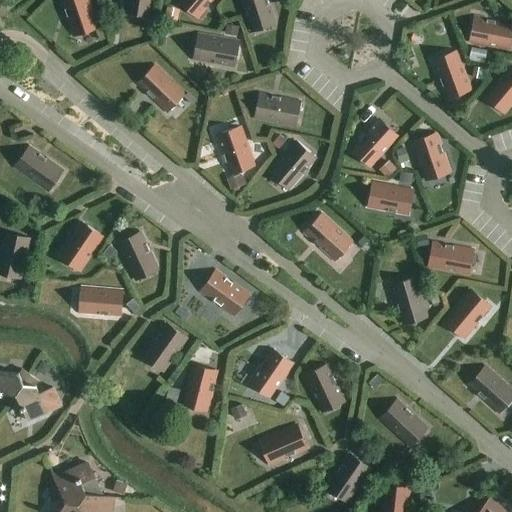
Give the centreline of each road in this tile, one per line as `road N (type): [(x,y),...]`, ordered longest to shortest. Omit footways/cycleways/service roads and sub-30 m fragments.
road 1 (residential): [(367,344),(349,320),(28,49),(0,41)]
road 2 (residential): [(0,92),(342,338)]
road 3 (residential): [(377,69),(389,47),(385,22),(365,6),(329,12),(315,34),(319,59),(338,76),(369,75)]
road 4 (residential): [(511,454),(367,344)]
road 5 (residential): [(501,167),(377,69)]
